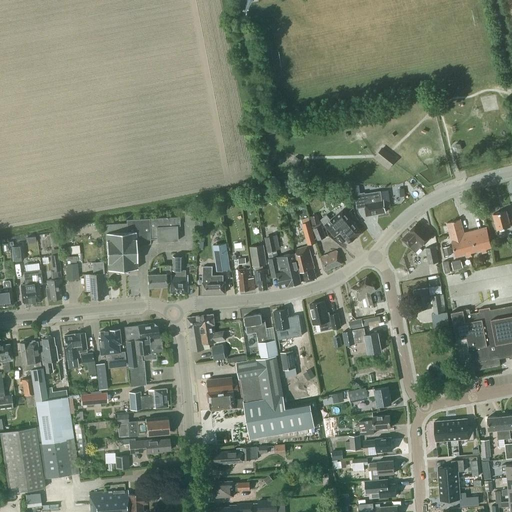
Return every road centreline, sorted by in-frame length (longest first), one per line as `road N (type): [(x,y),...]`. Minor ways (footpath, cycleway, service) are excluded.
road 1 (tertiary): [(173,312),(325,284),(374,251)]
road 2 (tertiary): [(193,511),(173,312)]
road 3 (tertiary): [(0,318),(146,304),(173,312)]
road 4 (residential): [(423,406),(407,379),(387,273),(374,251)]
road 5 (tertiary): [(374,251),(422,202),(511,171)]
